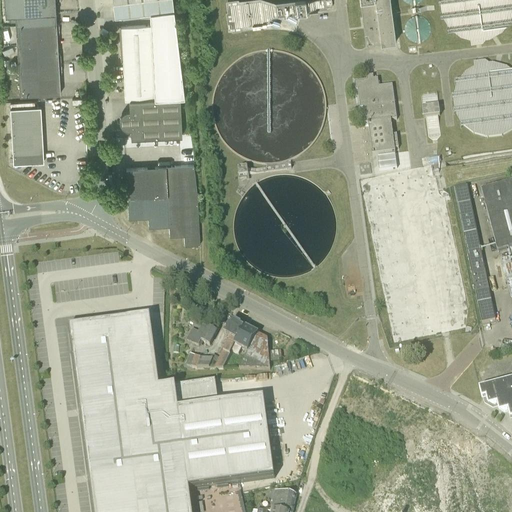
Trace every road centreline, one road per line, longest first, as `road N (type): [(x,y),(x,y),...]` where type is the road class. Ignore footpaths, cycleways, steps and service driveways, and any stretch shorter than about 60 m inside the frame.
road 1 (residential): [(511,445),(454,405),(88,219)]
road 2 (secondary): [(40,511),(0,218)]
road 3 (residential): [(88,219),(101,189),(86,0)]
road 4 (track): [(299,511),(351,356)]
